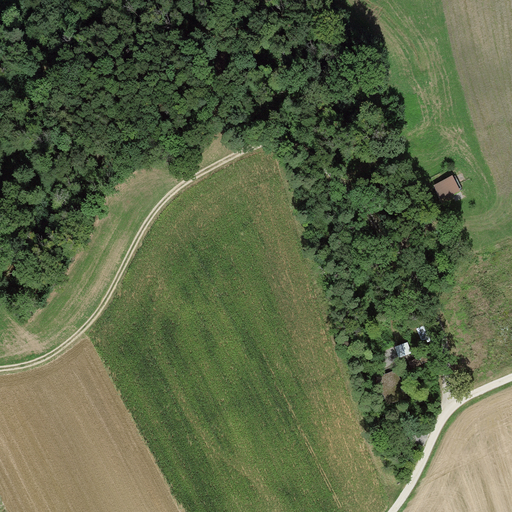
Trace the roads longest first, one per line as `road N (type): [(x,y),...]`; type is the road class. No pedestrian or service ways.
road 1 (track): [(447,405),(453,364),(430,295),(368,214),(288,141),(254,146),(182,185),(140,230),(102,305),(69,340),(45,357),(0,368)]
road 2 (track): [(390,511),(447,405),(511,377)]
road 3 (track): [(288,141),(246,123),(233,97),(249,39),(273,0)]
